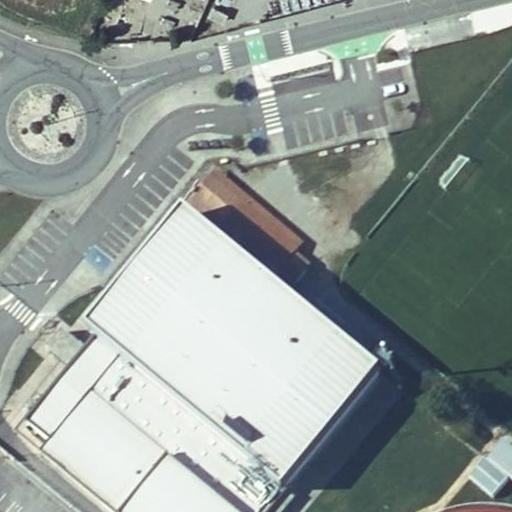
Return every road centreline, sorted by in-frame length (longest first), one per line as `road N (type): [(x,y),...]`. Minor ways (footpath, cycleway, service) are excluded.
road 1 (tertiary): [(464,0),(95,95)]
road 2 (tertiary): [(0,160),(27,180),(73,175),(101,140),(95,95)]
